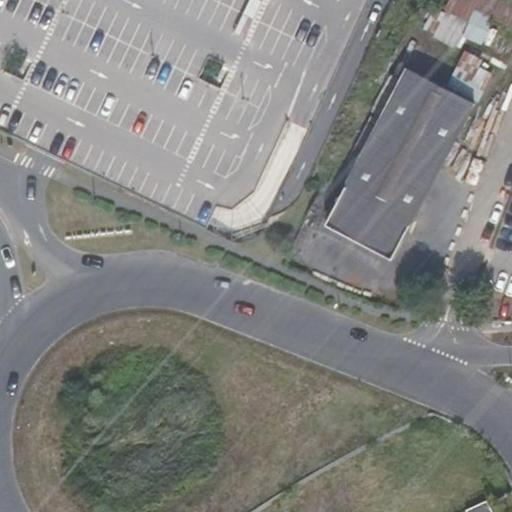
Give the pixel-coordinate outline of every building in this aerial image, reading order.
[(0,0),(0,125),(48,149),(228,234),(269,221),(374,0),(0,0)] [(511,36),(511,24),(471,0),(445,0),(428,28),(450,41),(456,33),(498,59),(511,36)] [(479,100),(496,68),(465,52),(448,84),(479,100)] [(391,253),(473,98),(407,63),(325,219),(391,253)] [(250,511),(511,511),(511,487),(490,448),(469,429),(434,416),(422,417),(329,463),(250,511)]
